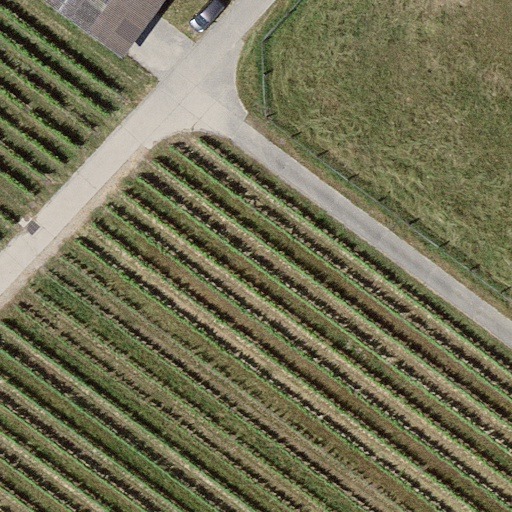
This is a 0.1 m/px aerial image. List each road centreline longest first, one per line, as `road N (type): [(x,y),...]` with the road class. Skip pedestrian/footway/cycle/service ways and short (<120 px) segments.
road 1 (track): [(181,89),(511,334)]
road 2 (track): [(264,0),(0,284)]
